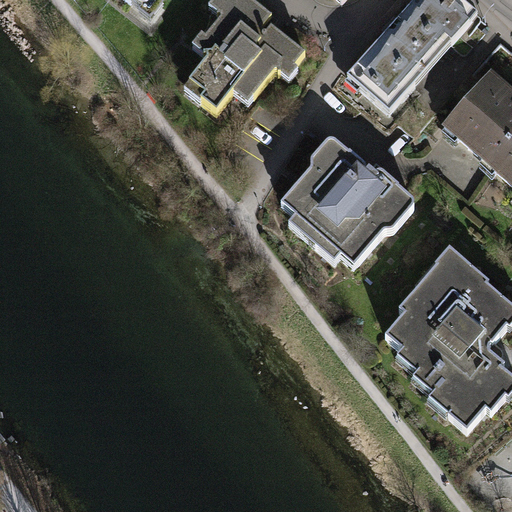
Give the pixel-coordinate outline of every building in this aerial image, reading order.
[(158,0),(123,0),(129,5),(133,0),(137,0),(150,10),(158,0)] [(206,66),(189,88),(205,100),(200,106),(215,118),(237,90),(253,103),(273,77),(280,78),(280,69),(289,76),(304,57),(270,30),(264,38),(259,33),(270,19),(245,0),(222,0),(217,7),(226,14),(219,18),(219,23),(201,47),(214,57),(206,61),(206,66)] [(455,0),(417,0),(348,81),(390,117),(415,88),(410,83),(433,56),(438,60),(471,22),(462,14),(467,9),(455,0)] [(445,131),(511,187),(511,99),(488,79),(445,131)] [(374,179),(336,146),(326,145),(309,164),(311,176),(280,208),(299,224),(299,228),(319,245),(315,252),(333,267),(345,255),(357,264),(385,235),(391,236),(412,213),(412,206),(380,177),(374,179)] [(488,287),(448,252),(434,269),(439,273),(421,294),(418,291),(399,314),(404,318),(384,342),(421,373),(416,378),(435,395),(432,399),(452,416),(448,420),(467,435),(485,414),(491,418),(506,401),(503,399),(511,388),(511,381),(500,371),(502,368),(490,357),(488,353),(490,348),(507,329),(505,328),(511,319),(511,310),(486,289),(488,287)]
